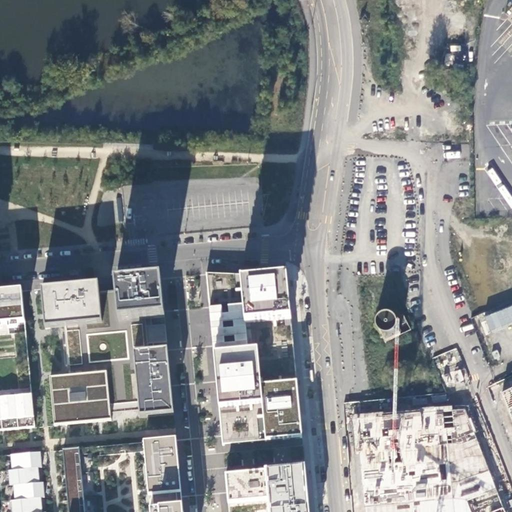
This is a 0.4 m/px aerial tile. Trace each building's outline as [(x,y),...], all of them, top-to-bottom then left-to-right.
[(236,275),(206,274),(214,359),(216,379),(219,404),(223,446),(263,442),(304,438),(302,425),(300,402),(299,396),(298,385),(292,318),(290,307),(287,278),(278,277),(267,277),(255,276),(247,276),(236,275)] [(54,289),(42,290),(46,330),(65,328),(69,377),(64,377),(50,379),(55,427),(65,426),(68,426),(81,424),(84,424),(99,423),(102,422),(112,421),(111,411),(139,408),(140,419),(174,416),(172,389),(170,372),(168,350),(167,343),(166,326),(165,319),(162,287),(161,279),(126,282),(115,283),(116,292),(100,293),(99,285),(71,287),(54,289)] [(0,432),(29,429),(35,429),(25,323),(23,292),(14,293),(0,294),(0,432)] [(511,305),(480,318),(486,333),(511,323),(511,305)] [(401,335),(411,330),(403,315),(395,319),(395,317),(392,314),(387,312),(383,312),(379,314),(376,318),(374,322),(375,327),(378,331),(380,332),(385,343),(401,335)] [(446,387),(465,381),(461,369),(442,375),(446,387)] [(511,386),(500,392),(511,422),(511,386)] [(404,406),(355,411),(359,437),(367,511),(503,511),(460,400),(453,401),(425,404),(404,406)] [(183,511),(183,507),(182,495),(180,478),(178,457),(177,441),(144,444),(79,449),(63,451),(68,511),(183,511)] [(0,511),(42,511),(41,499),(45,498),(44,484),(40,484),(38,468),(42,468),(40,453),(10,456),(0,456),(0,511)] [(266,473),(226,477),(229,511),(308,511),(305,469),(266,473)]
